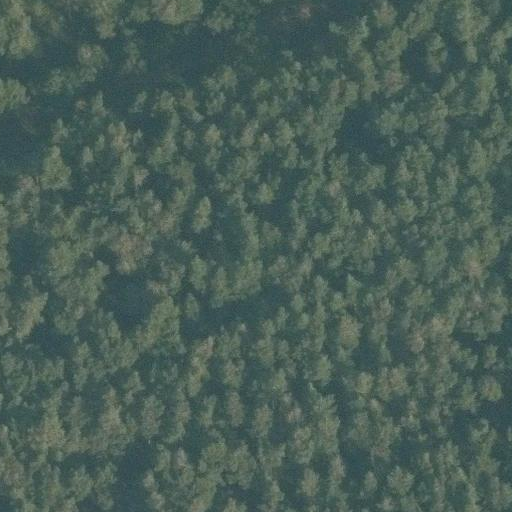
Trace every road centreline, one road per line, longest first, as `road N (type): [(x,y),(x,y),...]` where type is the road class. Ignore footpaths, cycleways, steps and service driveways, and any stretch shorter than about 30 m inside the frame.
road 1 (track): [(448,0),(0,186)]
road 2 (unknown): [(366,0),(0,152)]
